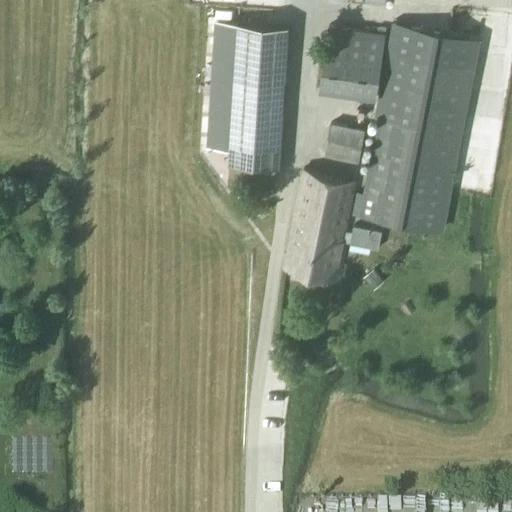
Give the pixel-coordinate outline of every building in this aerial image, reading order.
[(229,144),(237,23),(232,23),(209,22),(201,142),(229,144)] [(278,167),(286,46),(288,26),(237,23),(229,144),(227,163),(278,167)] [(395,23),(359,215),(420,226),(435,229),(440,230),(455,149),(471,65),(476,38),(395,23)] [(375,98),(385,34),(329,26),(319,90),(375,98)] [(357,161),(363,129),(331,123),(325,155),(357,161)] [(343,231),(353,181),(303,169),(284,266),(334,278),(341,242),(378,250),(382,232),(353,226),(351,233),(343,231)]
